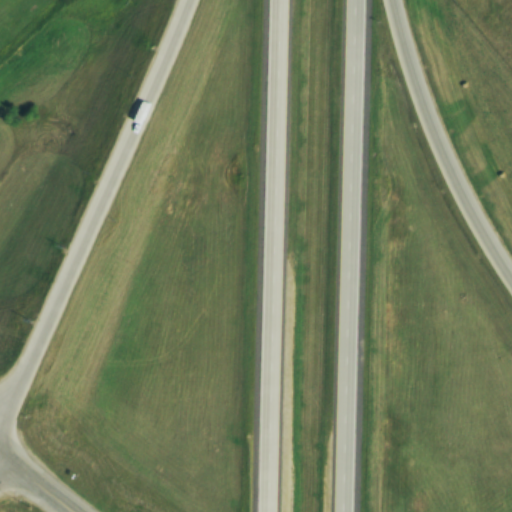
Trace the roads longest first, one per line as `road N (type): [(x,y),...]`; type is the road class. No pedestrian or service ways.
road 1 (motorway): [(350,511),(361,0)]
road 2 (motorway): [(278,0),(272,511)]
road 3 (motorway): [(190,0),(123,159),(0,406)]
road 4 (motorway): [(511,262),(435,115),(394,0)]
